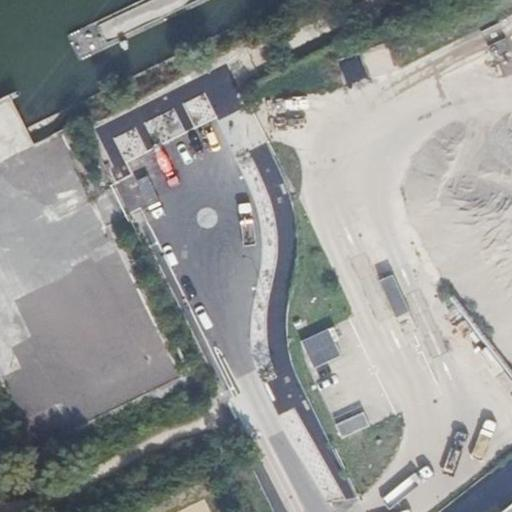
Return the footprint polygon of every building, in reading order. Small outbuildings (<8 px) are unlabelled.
[(353,87),(397,66),(387,45),(343,66),(353,87)] [(398,320),(414,315),(399,275),(384,280),(398,320)] [(94,394),(108,426),(168,400),(160,382),(179,373),(162,333),(182,324),(170,296),(124,316),(137,344),(113,354),(124,381),(94,394)] [(336,299),(309,308),(313,320),(340,311),(336,299)] [(70,341),(83,365),(113,349),(99,325),(70,341)] [(333,328),(304,341),(317,371),(346,358),(333,328)] [(482,356),(497,376),(506,369),(491,349),(482,356)] [(347,438),(371,427),(365,413),(341,425),(347,438)]
